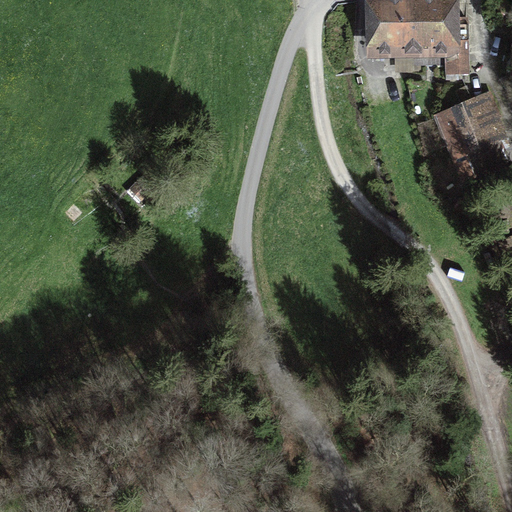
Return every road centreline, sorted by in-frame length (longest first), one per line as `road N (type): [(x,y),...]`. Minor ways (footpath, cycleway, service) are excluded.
road 1 (track): [(312,0),(322,123),(338,170),(374,218),(434,271),(454,308),(511,511)]
road 2 (unclassified): [(312,0),(286,52),(240,236),(265,342),(349,511)]
road 3 (track): [(243,251),(224,259),(186,301),(160,287),(144,264),(122,225),(119,193),(161,126)]
road 4 (track): [(186,301),(174,324),(21,397)]
